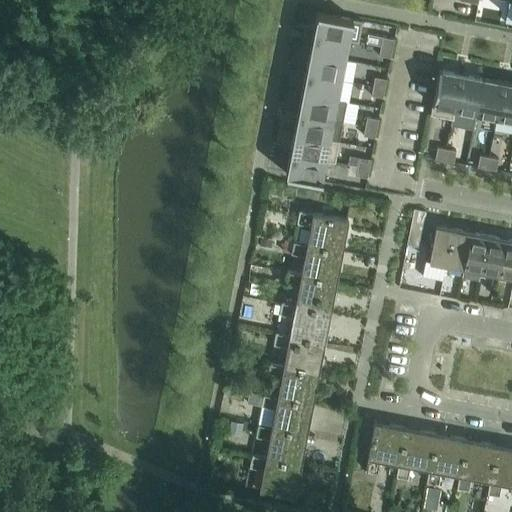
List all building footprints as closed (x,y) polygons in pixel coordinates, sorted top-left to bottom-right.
[(363,20),(317,12),(317,15),(315,26),(313,32),(313,33),(349,40),(348,41),(358,43),(359,42),(363,20)] [(345,60),(348,41),(349,40),(313,33),(313,34),(312,40),(310,53),(345,60)] [(382,37),(380,46),(392,48),(394,39),(382,37)] [(391,57),(392,48),(380,46),(379,56),(391,58),(391,57)] [(341,80),(345,60),(310,53),(307,66),(306,72),(305,73),(341,80)] [(454,108),(461,73),(460,73),(455,72),(454,71),(453,72),(441,69),(439,69),(430,114),(452,119),(453,119),(455,108),(454,108)] [(337,100),(341,80),(305,73),(305,75),(304,80),(302,93),(337,100)] [(475,112),(482,77),(468,75),(468,74),(463,73),(461,73),(454,108),(455,108),(475,112)] [(374,77),(373,86),(385,88),(386,79),(374,77)] [(496,117),(503,81),(502,81),(497,80),(496,80),(482,77),(475,112),(496,117)] [(511,119),(511,83),(510,83),(510,82),(505,81),(503,81),(496,117),(511,119)] [(383,97),(385,88),(373,86),(371,96),(383,98),(383,97)] [(333,120),(337,100),(302,93),(300,106),(299,106),(299,107),(298,112),(298,113),(333,120)] [(329,140),(333,120),(298,113),(297,115),(296,120),(297,121),(294,133),(329,140)] [(367,117),(365,126),(377,128),(379,119),(367,117)] [(375,137),(377,128),(365,126),(363,136),(375,138),(375,137)] [(339,142),(329,140),(294,133),(292,146),(291,146),(291,147),(290,152),(290,153),(325,160),(335,162),(339,142)] [(444,160),(447,149),(437,147),(435,159),(444,160)] [(456,150),(447,149),(444,160),(453,162),(454,162),(456,150)] [(322,178),(325,160),(290,153),(290,154),(289,160),(289,161),(287,171),(286,174),(322,181),(322,178)] [(487,169),(489,157),(479,155),(477,167),(478,167),(487,169)] [(359,157),(357,166),(369,169),(371,159),(359,157)] [(498,159),(489,157),(487,169),(496,170),(498,159)] [(367,178),(369,169),(357,166),(356,176),(367,178)] [(414,209),(413,216),(425,218),(426,212),(414,209)] [(311,225),(307,244),(342,250),(348,219),(299,210),(297,223),(311,225)] [(425,218),(413,216),(412,222),(424,225),(425,218)] [(424,225),(412,222),(410,229),(422,232),(424,225)] [(436,225),(432,250),(429,261),(447,264),(453,229),(436,225)] [(422,232),(410,229),(409,237),(421,239),(422,232)] [(470,232),(453,229),(447,264),(463,268),(470,232)] [(487,235),(470,232),(463,268),(480,271),(487,235)] [(505,239),(487,235),(480,271),(498,275),(505,239)] [(261,237),(259,245),(272,247),(273,240),(261,237)] [(421,239),(409,237),(407,244),(419,247),(421,239)] [(511,240),(505,239),(498,275),(511,277),(511,240)] [(342,250),(307,244),(293,241),(291,253),(305,256),(301,274),(336,281),(342,250)] [(336,281),(301,274),(287,271),(285,284),(299,286),(296,304),(330,311),(336,281)] [(251,282),(249,292),(259,294),(261,284),(251,282)] [(330,311),(296,304),(282,302),(279,314),(293,317),(290,335),(324,342),(330,311)] [(324,342),(290,335),(276,332),(273,344),(287,347),(284,366),(318,373),(324,342)] [(318,373),(284,366),(270,363),(267,376),(281,378),(278,397),(313,404),(318,373)] [(307,434),(313,404),(278,397),(256,392),(254,403),(262,404),(261,406),(275,409),(272,427),(307,434)] [(406,428),(375,422),(365,471),(378,473),(381,459),(399,463),(406,428)] [(307,434),(272,427),(258,424),(255,436),(269,439),(266,457),(301,464),(307,434)] [(436,434),(406,428),(399,463),(396,476),(408,479),(411,465),(429,468),(436,434)] [(467,439),(437,434),(436,434),(429,468),(427,482),(439,485),(441,471),(460,474),(467,439)] [(497,445),(467,440),(467,439),(460,474),(457,488),(469,491),(472,477),(490,480),(497,445)] [(511,448),(497,445),(490,480),(487,494),(500,496),(502,483),(511,484),(511,448)] [(301,464),(266,457),(252,455),(250,467),(264,470),(260,489),(295,496),(301,464)] [(428,487),(426,496),(435,498),(437,488),(428,487)]
